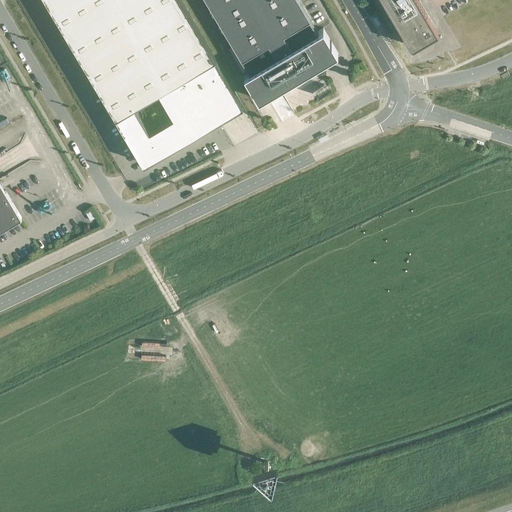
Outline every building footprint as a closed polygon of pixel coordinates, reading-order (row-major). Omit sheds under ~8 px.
[(172,151),(181,146),(181,145),(180,146),(178,143),(206,126),(243,104),(180,0),(46,0),(143,163),(171,147),(173,150),(172,151)] [(206,0),(235,48),(250,72),(249,72),(244,75),(259,100),(263,97),(262,95),(263,95),(266,99),(334,59),(331,54),(332,54),(333,56),(338,53),(323,28),(318,31),(318,32),(303,8),(304,7),(299,0),(206,0)] [(438,31),(427,13),(419,0),(384,0),(412,46),(422,40),(422,41),(423,41),(424,41),(425,41),(426,40),(426,39),(426,38),(438,31)] [(377,26),(380,24),(375,16),(372,18),(377,26)] [(0,230),(22,217),(0,181),(0,230)] [(91,208),(85,212),(90,220),(96,217),(91,208)]
